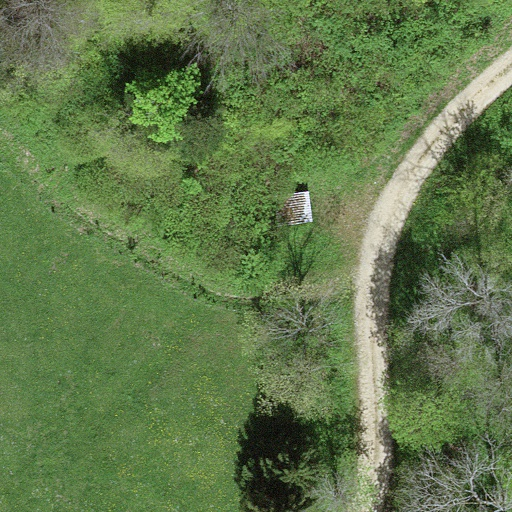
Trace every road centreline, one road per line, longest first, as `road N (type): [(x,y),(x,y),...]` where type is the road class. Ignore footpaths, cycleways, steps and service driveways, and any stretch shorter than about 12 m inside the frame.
road 1 (track): [(0,140),(67,208),(195,278),(228,286),(362,286)]
road 2 (track): [(362,286),(379,215),(411,162),(437,124),(511,59)]
road 3 (track): [(354,511),(364,457),(362,286)]
